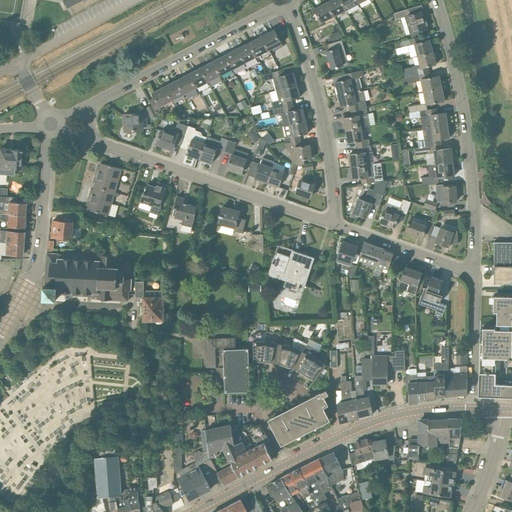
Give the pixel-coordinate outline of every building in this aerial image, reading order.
[(63,0),(68,8),(83,0),(63,0)] [(336,19),(349,13),(342,0),(331,0),(327,2),(336,19)] [(342,0),(349,13),(361,7),(357,0),(342,0)] [(324,26),(336,19),(327,2),(314,9),(321,23),(322,23),(323,26),(324,26)] [(417,13),(415,7),(393,14),(395,19),(404,17),(410,35),(412,34),(427,30),(421,12),(417,13)] [(271,54),(283,47),(281,44),(282,44),(274,29),(261,36),(271,54)] [(339,30),(328,36),(332,43),(343,37),(339,30)] [(257,60),(271,54),(261,36),(248,43),(257,60)] [(422,43),(420,37),(410,40),(412,45),(414,45),(417,57),(434,53),(430,40),(422,43)] [(338,67),(343,65),(347,64),(342,47),(344,47),(341,41),(329,45),(331,51),(326,52),(331,69),(336,67),(336,68),(338,67)] [(247,66),(257,60),(248,43),(237,49),(247,66)] [(234,72),(247,66),(237,49),(225,55),(234,72)] [(403,79),(429,73),(428,67),(437,65),(434,53),(417,57),(420,66),(403,69),(405,78),(403,78),(403,79)] [(222,79),(234,72),(225,55),(213,61),(222,79)] [(211,85),(222,79),(213,61),(202,67),(211,85)] [(203,89),(209,85),(211,85),(202,67),(189,74),(198,91),(203,89)] [(285,75),(283,70),(273,72),(275,78),(277,77),(281,88),(297,85),(294,73),(285,75)] [(338,94),(354,90),(361,89),(358,78),(364,76),(362,70),(339,75),(340,81),(335,83),(338,94)] [(430,78),(429,73),(403,79),(404,85),(420,81),(423,93),(442,89),(440,83),(439,83),(438,76),(430,78)] [(177,80),(186,98),(198,91),(189,74),(177,80)] [(186,98),(177,80),(165,86),(174,104),(186,98)] [(273,109),(293,104),(292,99),(301,97),(297,85),(281,88),(281,89),(277,91),(279,100),(271,102),(273,109)] [(150,101),(152,106),(156,113),(174,104),(165,86),(153,93),(155,99),(150,101)] [(367,108),(362,89),(361,89),(354,90),(338,94),(341,107),(350,105),(351,111),(367,108)] [(423,93),(425,103),(426,105),(443,101),(442,95),(443,94),(442,89),(423,93)] [(241,110),(248,106),(244,99),(237,103),(241,110)] [(427,110),(426,105),(425,103),(408,106),(410,113),(420,111),(420,112),(437,109),(427,110)] [(294,110),(293,104),(273,109),(274,116),(281,114),(284,125),(289,124),(306,121),(303,109),(294,110)] [(158,117),(156,113),(152,106),(147,108),(153,120),(158,117)] [(142,130),(141,112),(142,112),(141,108),(128,109),(129,114),(124,114),(125,131),(142,130)] [(367,108),(351,111),(352,117),(343,118),(346,131),(362,128),(362,127),(370,126),(367,108)] [(437,115),(437,109),(420,112),(422,129),(448,126),(446,113),(437,115)] [(290,143),(300,141),(299,135),(308,133),(306,121),(289,124),(292,136),(289,137),(290,143)] [(162,130),(156,145),(172,150),(175,143),(181,145),(184,137),(188,126),(182,124),(178,133),(169,130),(168,132),(162,130)] [(199,159),(205,143),(206,139),(199,137),(198,134),(194,132),(195,129),(188,126),(184,137),(192,140),(188,150),(186,154),(199,159)] [(418,141),(419,148),(433,146),(441,145),(441,139),(450,138),(448,126),(422,129),(424,140),(418,141)] [(364,140),(362,128),(346,131),(348,143),(357,141),(358,147),(368,146),(367,139),(364,140)] [(274,141),(267,133),(262,137),(269,145),(274,141)] [(220,141),(207,136),(206,139),(205,143),(199,159),(212,164),(215,154),(216,154),(218,149),(224,151),(228,140),(222,138),(220,141)] [(264,149),(266,143),(261,137),(258,147),(264,149)] [(242,174),(247,159),(248,154),(234,149),(236,143),(228,140),(224,151),(232,154),(227,169),(242,174)] [(301,146),(300,141),(290,143),(286,144),(293,150),(288,156),(293,161),(292,163),(295,164),(297,164),(306,164),(306,159),(312,158),(310,145),(301,146)] [(398,144),(391,145),(393,160),(400,159),(398,144)] [(372,152),(371,145),(368,146),(358,147),(358,153),(350,155),(351,167),(373,165),(373,164),(374,164),(373,151),(372,152)] [(415,156),(434,153),(433,150),(433,146),(419,148),(414,149),(415,156)] [(428,166),(453,163),(451,148),(433,150),(434,153),(435,164),(428,165),(428,166)] [(20,159),(21,150),(0,149),(0,174),(14,175),(14,169),(21,170),(21,168),(25,168),(25,163),(21,163),(21,159),(20,159)] [(267,183),(273,161),(263,158),(261,164),(255,177),(255,179),(267,183)] [(274,162),(273,161),(267,183),(279,187),(285,169),(273,165),(274,162)] [(122,169),(101,163),(100,167),(98,166),(95,174),(119,181),(122,169)] [(295,164),(292,163),(291,163),(287,174),(292,176),(297,164),(295,164)] [(422,184),(435,183),(435,182),(440,181),(439,178),(454,176),(453,163),(428,166),(429,177),(422,178),(422,184)] [(375,182),(373,165),(351,167),(353,179),(362,178),(362,184),(375,182)] [(115,193),(119,181),(95,174),(93,183),(95,183),(94,186),(115,193)] [(310,198),(314,185),(300,180),(296,193),(310,198)] [(156,188),(148,185),(144,193),(140,202),(152,207),(151,210),(159,213),(162,206),(160,205),(165,190),(162,189),(162,187),(157,186),(156,188)] [(91,189),(89,197),(112,204),(115,193),(94,186),(93,190),(91,189)] [(437,202),(442,202),(456,202),(456,186),(438,187),(439,195),(437,195),(437,202)] [(379,207),(383,195),(375,192),(373,198),(366,196),(365,201),(358,199),(353,213),(366,218),(371,204),(379,207)] [(109,216),(112,204),(89,197),(86,206),(88,206),(87,210),(109,216)] [(192,228),(197,207),(183,204),(185,199),(177,197),(174,209),(176,209),(174,218),(183,220),(181,225),(192,228)] [(407,214),(411,202),(403,200),(400,208),(387,204),(385,210),(385,209),(380,223),(395,228),(399,215),(398,214),(399,212),(407,214)] [(435,210),(438,203),(426,200),(424,206),(435,210)] [(25,203),(7,203),(4,203),(3,208),(0,208),(0,216),(24,216),(25,203)] [(238,219),(240,212),(222,207),(220,215),(219,215),(218,217),(219,217),(218,224),(234,228),(233,231),(243,234),(246,221),(238,219)] [(24,228),(24,216),(0,216),(0,219),(2,220),(2,227),(5,227),(24,228)] [(72,240),(74,222),(54,220),(52,238),(58,239),(58,241),(63,241),(63,239),(72,240)] [(427,226),(410,220),(406,232),(423,238),(424,233),(430,236),(434,223),(428,220),(427,226)] [(454,232),(440,228),(435,242),(448,247),(449,244),(458,244),(457,231),(457,232),(454,232)] [(0,244),(22,244),(23,232),(0,230),(0,244)] [(263,251),(263,234),(252,235),(252,247),(263,251)] [(357,247),(343,242),(343,243),(341,242),(339,248),(341,249),(337,262),(343,264),(342,268),(343,268),(342,272),(347,274),(347,275),(354,277),(358,266),(351,264),(357,247)] [(376,267),(383,248),(364,242),(358,261),(376,267)] [(494,244),(494,266),(503,266),(503,265),(508,265),(508,264),(511,263),(511,242),(511,243),(493,243),(494,244)] [(22,244),(0,244),(0,255),(22,256),(22,244)] [(300,253),(290,250),(278,245),(272,264),(276,266),(273,275),(305,285),(313,260),(307,258),(309,254),(300,251),(300,253)] [(388,270),(394,252),(383,248),(376,267),(373,276),(380,277),(383,269),(388,270)] [(130,292),(130,279),(123,278),(123,275),(118,271),(118,268),(116,268),(117,257),(47,255),(46,274),(42,277),(41,287),(44,289),(42,299),(52,299),(54,302),(62,302),(66,299),(66,298),(72,298),(72,296),(90,297),(90,300),(127,302),(128,292),(130,292)] [(511,284),(511,263),(508,264),(508,265),(503,265),(503,266),(494,266),(494,267),(495,267),(494,284),(495,284),(495,283),(511,284)] [(423,273),(406,267),(404,273),(403,272),(401,279),(410,282),(406,292),(415,295),(423,273)] [(440,303),(443,295),(439,293),(443,281),(431,277),(424,297),(440,303)] [(352,290),(360,290),(360,280),(352,280),(352,290)] [(144,291),(144,282),(135,282),(136,298),(144,298),(144,305),(141,305),(141,315),(144,315),(144,321),(155,321),(157,323),(162,323),(163,322),(164,322),(164,296),(164,291),(144,291)] [(511,396),(505,397),(506,386),(507,386),(507,385),(495,384),(496,359),(511,358),(511,296),(494,296),(494,312),(497,312),(497,330),(480,329),(478,397),(511,397),(511,396)] [(444,316),(448,306),(441,303),(437,314),(444,316)] [(236,349),(236,338),(207,339),(208,360),(206,360),(206,368),(216,368),(216,387),(225,385),(225,388),(225,393),(250,392),(248,349),(236,349)] [(267,362),(266,341),(253,342),(254,361),(259,361),(259,362),(267,362)] [(275,363),(279,344),(266,341),(267,362),(270,363),(270,362),(275,363)] [(345,343),(345,341),(342,341),(342,343),(336,344),(337,349),(349,349),(349,343),(345,343)] [(285,366),(292,347),(279,344),(275,363),(280,364),(280,365),(285,366)] [(296,370),(304,352),(292,347),(285,366),(291,368),(296,370)] [(449,374),(449,368),(449,347),(443,348),(443,355),(446,359),(446,361),(443,364),(434,364),(434,376),(434,377),(436,377),(436,396),(445,396),(446,374),(449,374)] [(387,384),(387,370),(387,355),(383,355),(383,351),(372,351),(372,372),(372,384),(387,384)] [(406,371),(406,351),(396,351),(396,355),(387,355),(387,370),(406,371)] [(305,375),(316,357),(304,352),(296,370),(300,372),(305,375)] [(457,364),(467,364),(467,354),(457,355),(457,364)] [(314,381),(326,366),(316,357),(305,375),(310,378),(314,381)] [(358,376),(357,364),(354,364),(355,377),(357,398),(356,399),(359,418),(373,414),(369,396),(364,397),(363,376),(358,376)] [(468,394),(468,367),(454,367),(454,368),(449,368),(449,374),(446,374),(445,396),(468,394)] [(418,402),(417,377),(418,377),(417,375),(406,376),(406,383),(408,383),(409,404),(418,403),(418,402)] [(346,381),(346,376),(342,376),(342,382),(341,382),(342,403),(337,404),(339,424),(346,422),(346,395),(344,388),(346,387),(346,381)] [(418,402),(426,400),(427,376),(418,377),(417,377),(418,402)] [(426,400),(436,399),(435,396),(436,396),(436,377),(434,377),(434,376),(427,376),(426,400)] [(352,400),(351,381),(346,381),(346,387),(344,388),(346,395),(346,422),(359,418),(356,399),(352,400)] [(282,445),(329,420),(323,407),(328,405),(324,397),(329,395),(327,390),(316,396),(318,399),(271,423),(282,445)] [(299,405),(312,398),(310,394),(297,401),(299,404),(299,405)] [(440,444),(450,444),(451,419),(432,420),(432,432),(440,437),(440,444)] [(458,448),(460,438),(462,423),(459,423),(457,421),(457,419),(451,419),(450,444),(450,448),(458,448)] [(437,446),(437,444),(440,444),(440,437),(432,432),(432,420),(429,420),(419,421),(419,446),(437,446)] [(205,430),(209,456),(209,458),(215,457),(214,450),(225,447),(233,465),(225,468),(231,481),(239,477),(239,476),(260,465),(253,449),(246,452),(237,428),(232,430),(232,425),(205,430)] [(205,461),(209,458),(209,456),(205,430),(201,431),(204,451),(203,452),(205,459),(205,461)] [(260,465),(272,458),(265,443),(269,441),(266,435),(256,440),(259,446),(253,449),(260,465)] [(375,465),(373,456),(371,443),(370,439),(354,444),(356,452),(350,455),(355,478),(357,477),(356,471),(356,470),(356,468),(357,468),(356,464),(372,459),(374,470),(376,470),(375,465)] [(387,449),(385,441),(371,443),(373,456),(375,465),(376,470),(377,470),(377,473),(384,473),(383,469),(384,469),(382,459),(388,458),(389,461),(394,460),(395,447),(387,449)] [(445,455),(445,446),(437,446),(419,446),(409,445),(409,459),(427,461),(428,454),(445,455)] [(200,452),(199,451),(192,454),(196,462),(190,466),(190,473),(201,494),(212,489),(199,465),(205,461),(205,459),(203,452),(200,452)] [(334,453),(320,459),(320,461),(332,486),(344,480),(344,472),(334,453)] [(105,498),(114,497),(121,496),(121,490),(118,456),(94,458),(97,498),(105,498)] [(182,459),(176,459),(173,459),(174,473),(179,473),(181,477),(179,478),(180,481),(190,500),(201,494),(190,473),(190,466),(182,470),(182,459)] [(332,490),(319,459),(318,459),(307,465),(322,495),(332,490)] [(322,495),(307,465),(299,469),(297,469),(304,484),(307,483),(313,495),(318,505),(325,502),(322,495)] [(224,485),(231,481),(225,468),(217,473),(224,485)] [(454,485),(455,472),(426,468),(425,475),(432,476),(431,482),(452,485),(454,485)] [(304,484),(297,469),(289,474),(295,488),(300,494),(305,500),(313,495),(307,483),(304,484)] [(511,474),(510,481),(505,479),(499,496),(511,501),(511,474)] [(155,511),(152,504),(153,496),(154,488),(157,488),(157,478),(149,478),(150,490),(146,490),(146,507),(142,509),(142,511),(155,511)] [(299,508),(292,499),(285,491),(279,479),(268,485),(278,503),(286,499),(289,505),(280,509),(281,511),(302,511),(299,508)] [(450,497),(452,485),(431,482),(431,487),(423,486),(422,493),(450,497)] [(140,511),(139,500),(138,488),(129,488),(129,489),(131,505),(132,511),(140,511)] [(131,505),(129,489),(121,490),(121,496),(114,497),(115,501),(116,501),(118,511),(132,511),(131,505)] [(157,502),(152,504),(155,511),(162,511),(161,509),(174,503),(179,500),(177,495),(171,498),(168,491),(155,497),(157,502)] [(344,496),(339,499),(338,500),(340,504),(343,511),(349,508),(350,503),(362,501),(358,492),(344,496)] [(304,505),(299,495),(292,499),(299,508),(304,505)] [(438,498),(431,497),(429,505),(437,506),(438,498)] [(107,511),(106,504),(105,498),(97,498),(93,499),(93,511),(107,511)] [(234,511),(245,511),(240,500),(231,505),(234,511)]
